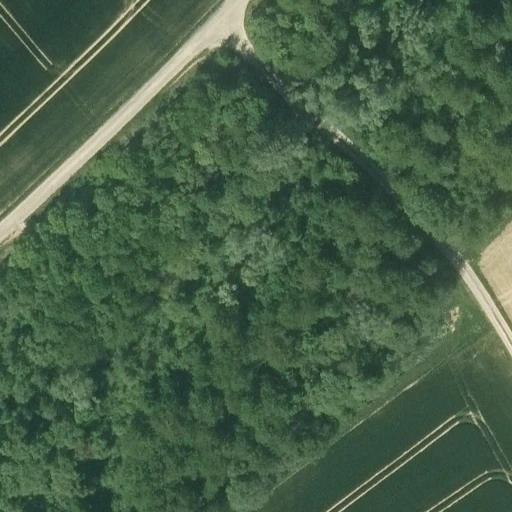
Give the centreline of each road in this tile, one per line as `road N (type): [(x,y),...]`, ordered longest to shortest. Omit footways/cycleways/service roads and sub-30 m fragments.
road 1 (track): [(212,27),(461,270)]
road 2 (track): [(241,0),(0,231)]
